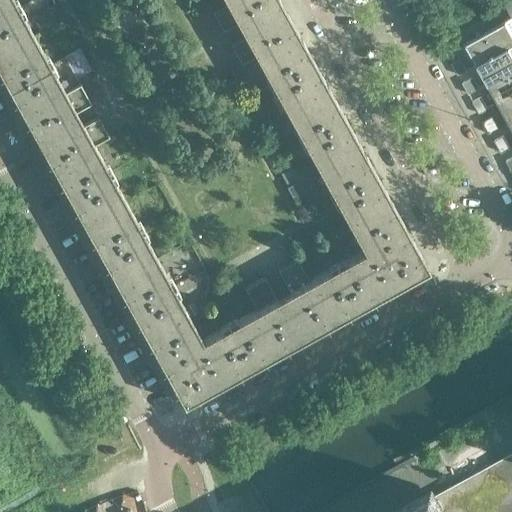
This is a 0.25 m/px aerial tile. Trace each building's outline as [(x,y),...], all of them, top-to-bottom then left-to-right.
[(0,0),(0,17),(18,7),(14,0),(0,0)] [(313,60),(279,0),(225,0),(227,2),(212,10),(223,31),(238,22),(245,35),(230,43),(241,63),(256,55),(271,83),(313,60)] [(50,64),(34,36),(18,7),(0,17),(0,72),(8,87),(50,64)] [(477,63),(511,43),(511,32),(506,21),(466,43),(477,63)] [(488,82),(511,69),(511,43),(477,63),(488,82)] [(467,69),(460,57),(451,62),(458,74),(467,69)] [(344,117),(333,96),(313,60),(271,83),(303,140),(344,117)] [(109,136),(98,116),(83,125),(76,112),(91,103),(80,83),(65,92),(50,64),(8,87),(68,195),(110,172),(94,145),(109,136)] [(499,102),(511,94),(511,69),(488,82),(499,102)] [(478,88),(471,76),(462,81),(469,93),(478,88)] [(510,122),(511,120),(511,94),(499,102),(510,122)] [(488,108),(481,96),(473,100),(479,113),(488,108)] [(376,173),(364,153),(344,117),(303,140),(334,196),(376,173)] [(510,147),(504,135),(495,140),(501,152),(510,147)] [(141,229),(125,200),(110,172),(68,195),(99,252),(141,229)] [(403,222),(387,194),(376,173),(334,196),(361,245),(403,222)] [(428,268),(413,241),(403,222),(361,245),(363,249),(335,265),(358,306),(419,273),(420,272),(428,268)] [(173,286),(157,257),(141,229),(99,252),(131,309),(173,286)] [(253,365),(358,306),(335,265),(309,279),(297,258),(277,269),(289,290),(276,297),(264,276),(245,287),(244,287),(256,308),(230,323),(253,365)] [(200,335),(192,321),(173,286),(131,309),(158,358),(200,335)] [(253,365),(230,323),(202,339),(200,335),(158,358),(183,403),(191,399),(192,398),(253,365)] [(511,511),(511,451),(435,495),(432,489),(391,511),(511,511)]
